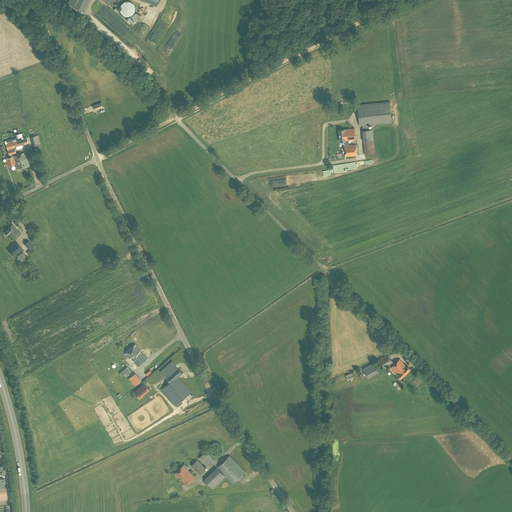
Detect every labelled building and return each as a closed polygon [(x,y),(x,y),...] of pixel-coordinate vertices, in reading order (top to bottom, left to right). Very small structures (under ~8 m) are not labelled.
[(127,16),(128,16),(129,16),(130,16),(131,16),(131,15),(132,15),(133,14),(134,13),(134,12),(135,11),(135,10),(135,9),(135,8),(135,7),(134,6),(134,5),(133,4),(132,3),(131,2),(130,2),(129,2),(128,1),(127,1),(126,2),(125,2),(124,2),(123,3),(122,4),(121,5),(121,6),(120,6),(120,7),(120,8),(120,9),(120,10),(120,11),(120,12),(121,12),(121,13),(122,14),(123,15),(124,15),(124,16),(125,16),(126,16),(127,16)] [(158,46),(171,20),(166,17),(162,25),(160,29),(158,28),(150,42),(158,46)] [(127,27),(121,33),(130,42),(136,36),(127,27)] [(359,126),(391,123),(390,107),(390,102),(357,104),(358,110),(359,126)] [(340,142),(345,141),(346,146),(345,146),(345,156),(357,155),(356,145),(349,146),(348,140),(355,140),(354,129),(344,129),(339,130),(340,142)] [(364,155),(374,154),(373,129),(362,130),(364,155)] [(392,140),(392,132),(380,132),(381,150),(386,150),(386,151),(391,151),(390,140),(392,140)] [(34,148),(40,146),(39,143),(40,143),(37,135),(30,137),(34,148)] [(8,166),(15,164),(17,169),(27,165),(23,153),(12,156),(12,155),(15,153),(15,150),(14,148),(16,147),(17,150),(22,148),(21,145),(28,143),(26,138),(7,144),(6,144),(9,155),(10,157),(6,159),(8,166)] [(334,169),(319,172),(320,177),(335,174),(334,169)] [(14,240),(21,233),(12,224),(3,233),(6,236),(8,234),(14,240)] [(22,248),(16,241),(7,250),(13,257),(22,248)] [(29,250),(33,246),(28,241),(24,245),(29,250)] [(21,262),(27,258),(23,252),(17,256),(18,258),(16,259),(17,260),(16,261),(18,264),(21,262)] [(136,344),(125,354),(129,358),(130,359),(131,358),(132,360),(142,351),(141,350),(136,344)] [(383,369),(393,363),(389,357),(395,354),(392,348),(386,352),(387,354),(378,360),(383,369)] [(142,351),(132,360),(133,361),(138,366),(148,359),(143,353),(142,351)] [(400,378),(410,369),(407,366),(406,366),(399,359),(391,367),(398,374),(397,375),(400,378)] [(176,405),(191,392),(178,377),(182,373),(172,361),(160,372),(170,383),(162,389),(176,405)] [(363,369),(368,378),(378,372),(373,363),(363,369)] [(135,372),(129,377),(136,385),(142,379),(135,372)] [(134,392),(139,399),(149,390),(144,384),(134,392)] [(208,467),(214,461),(206,452),(199,458),(208,467)] [(233,484),(245,472),(229,456),(218,467),(222,472),(222,473),(217,468),(205,480),(213,488),(225,477),(226,476),(233,484)] [(200,475),(206,469),(197,460),(191,466),(200,475)] [(186,485),(195,477),(183,466),(174,474),(178,479),(179,478),(186,485)]
